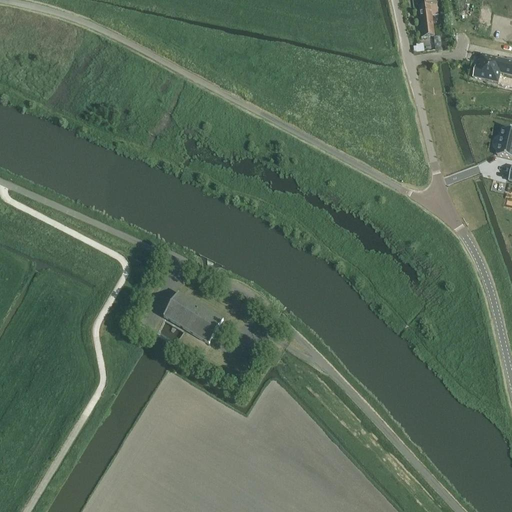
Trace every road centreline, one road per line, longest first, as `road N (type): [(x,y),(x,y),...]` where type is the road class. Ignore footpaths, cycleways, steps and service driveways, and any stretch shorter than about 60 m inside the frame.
road 1 (unclassified): [(460,511),(250,297),(0,181)]
road 2 (unclassified): [(443,202),(418,198),(94,26),(2,0)]
road 3 (unclassified): [(443,202),(394,0)]
road 4 (unclassified): [(511,383),(483,272),(443,202)]
